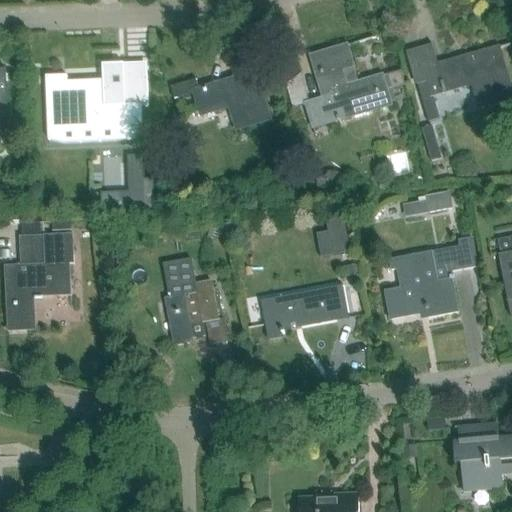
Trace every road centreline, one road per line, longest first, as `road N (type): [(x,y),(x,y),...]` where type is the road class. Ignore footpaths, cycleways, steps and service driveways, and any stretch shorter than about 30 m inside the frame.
road 1 (residential): [(511,382),(186,426)]
road 2 (residential): [(0,21),(259,9),(289,0)]
road 3 (unclassified): [(43,511),(93,467),(109,416)]
